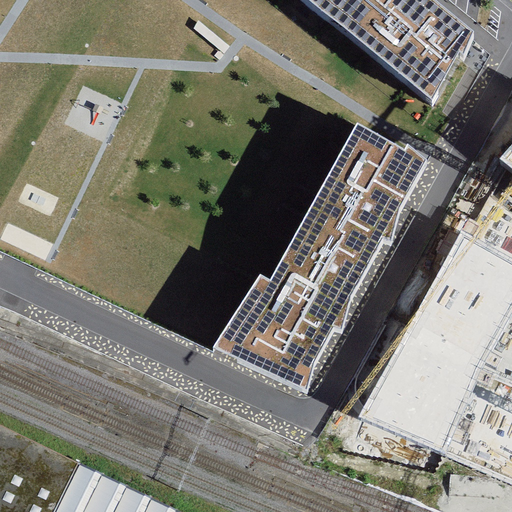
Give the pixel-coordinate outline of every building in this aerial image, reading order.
[(299,0),(433,107),(475,40),(427,0),(299,0)] [(428,165),(400,138),(395,147),(357,129),(271,284),(260,278),(212,352),(307,394),(314,367),(335,331),(342,333),(352,300),(384,245),(392,248),(402,211),(428,165)] [(511,147),(502,161),(511,169),(511,147)] [(511,315),(511,260),(461,235),(369,417),(442,454),(511,315)] [(54,511),(79,461),(0,424),(0,511),(54,511)] [(183,511),(79,461),(54,511),(183,511)]
